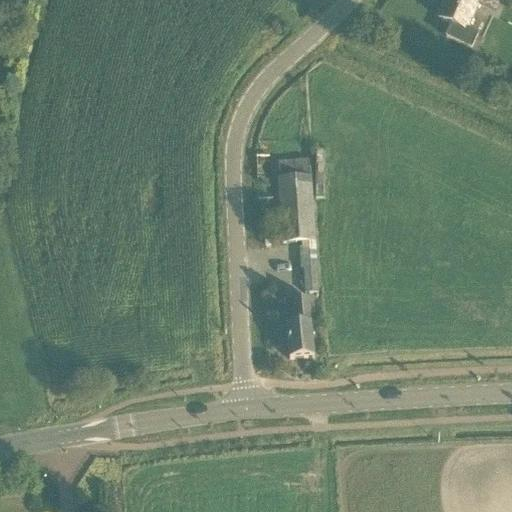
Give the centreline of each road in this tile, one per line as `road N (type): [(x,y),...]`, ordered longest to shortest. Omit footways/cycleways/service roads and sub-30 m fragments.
road 1 (unclassified): [(348,0),(260,85),(243,109),(230,156),(244,413)]
road 2 (unclassified): [(244,413),(511,394)]
road 3 (unclassified): [(53,439),(244,413)]
